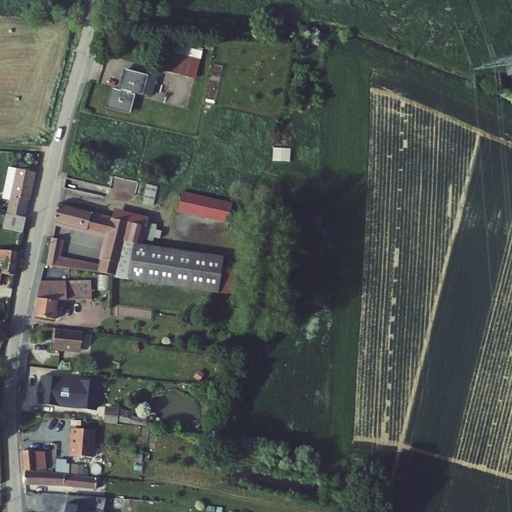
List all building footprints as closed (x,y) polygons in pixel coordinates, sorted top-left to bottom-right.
[(162,47),(158,67),(188,73),(192,54),(162,47)] [(124,70),(121,87),(123,88),(122,92),(113,90),(110,107),(131,112),(135,95),(131,94),(132,90),(153,95),(156,77),(124,70)] [(278,147),(278,160),(294,161),(294,148),(278,147)] [(13,200),(21,169),(14,167),(6,197),(13,200)] [(40,175),(21,169),(13,200),(9,215),(26,219),(31,202),(33,203),(40,175)] [(157,207),(161,188),(150,186),(146,204),(157,207)] [(185,193),(180,213),(219,221),(223,202),(185,193)] [(75,268),(104,272),(117,274),(123,275),(133,280),(140,246),(148,247),(149,241),(158,243),(162,227),(153,224),(152,228),(115,219),(95,215),(96,212),(63,205),(58,225),(113,236),(110,248),(107,247),(105,255),(108,256),(106,266),(65,258),(65,256),(61,255),(62,251),(61,251),(63,239),(57,238),(52,264),(70,267),(70,269),(75,270),(75,268)] [(118,209),(115,219),(152,228),(153,224),(154,218),(118,209)] [(28,219),(26,219),(9,215),(6,229),(24,233),(28,219)] [(140,246),(133,280),(218,294),(223,260),(148,247),(140,246)] [(20,258),(0,254),(0,263),(6,265),(5,275),(18,276),(20,258)] [(45,282),(39,314),(59,318),(63,300),(94,300),(94,282),(45,282)] [(108,300),(94,300),(94,319),(107,319),(108,300)] [(58,329),(56,337),(59,338),(59,342),(58,342),(57,350),(67,351),(67,350),(76,351),(77,349),(84,350),(87,332),(58,329)] [(93,392),(94,381),(45,375),(44,385),(47,386),(46,394),(43,394),(42,404),(94,409),(96,393),(93,392)] [(99,410),(102,382),(94,381),(93,392),(96,393),(94,409),(99,410)] [(152,420),(150,416),(140,415),(138,414),(135,412),(131,411),(127,410),(122,408),(109,407),(109,423),(148,425),(152,420)] [(99,430),(76,428),(76,435),(77,435),(76,441),(75,441),(74,455),(97,457),(99,430)] [(28,470),(41,471),(50,472),(50,453),(26,452),(28,470)] [(80,474),(81,465),(72,464),(72,474),(80,474)] [(89,475),(89,466),(81,465),(80,474),(89,475)] [(28,470),(28,484),(98,489),(100,478),(60,476),(60,473),(55,472),(54,475),(41,474),(41,471),(28,470)] [(68,502),(65,511),(100,511),(101,510),(89,507),(89,506),(68,502)]
